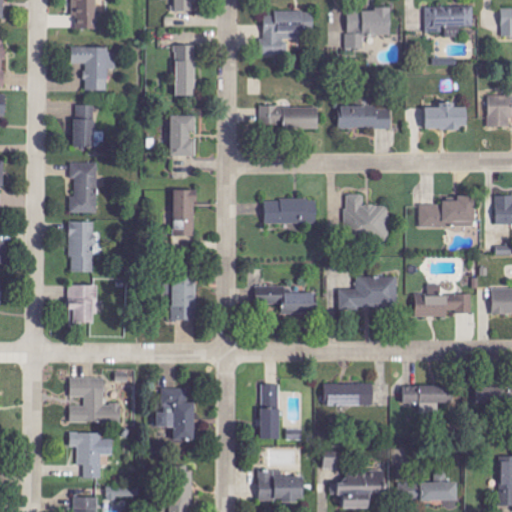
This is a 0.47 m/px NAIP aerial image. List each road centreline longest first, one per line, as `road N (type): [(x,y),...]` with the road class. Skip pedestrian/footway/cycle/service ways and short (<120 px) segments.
road 1 (residential): [(38,0),(30,511)]
road 2 (residential): [(0,353),(511,350)]
road 3 (residential): [(227,0),(225,511)]
road 4 (residential): [(227,165),(511,162)]
